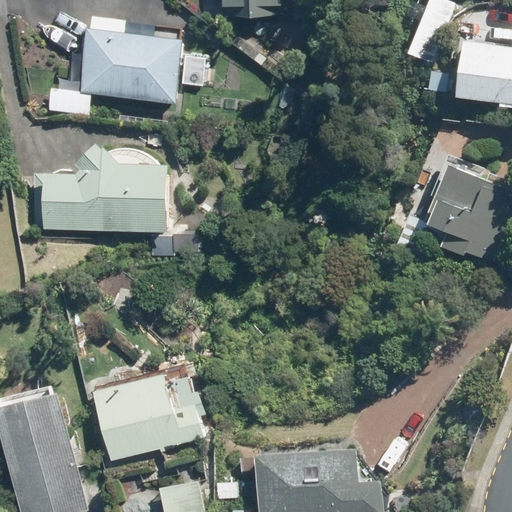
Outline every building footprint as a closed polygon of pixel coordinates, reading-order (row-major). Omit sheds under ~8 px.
[(235,0),(236,14),(292,13),(292,5),(299,4),(298,0),(235,0)] [(88,92),(184,104),(187,85),(203,87),(206,63),(192,61),(194,42),(132,34),(134,20),(102,15),(100,30),(96,30),(88,92)] [(479,94),(511,98),(511,44),(487,41),(479,94)] [(43,227),(185,231),(187,165),(136,164),(117,143),(98,161),(98,175),(45,173),(43,227)] [(438,229),(462,239),(459,246),(479,254),(481,251),(500,260),(511,232),(511,186),(465,166),(438,229)] [(184,373),(105,393),(121,459),(213,436),(205,404),(216,401),(213,390),(207,391),(204,376),(186,381),(184,373)] [(71,395),(14,407),(35,511),(92,511),(94,510),(71,395)] [(371,449),(272,454),(275,511),(393,511),(392,480),(388,480),(372,460),(371,449)] [(241,497),(241,494),(241,481),(220,481),(220,496),(220,498),(241,497)] [(244,481),(244,494),(259,494),(258,481),(244,481)] [(170,489),(174,511),(213,511),(209,482),(170,489)]
